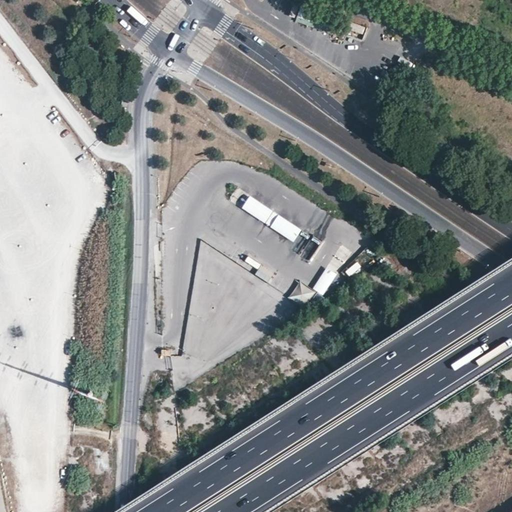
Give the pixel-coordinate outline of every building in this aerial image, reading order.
[(367,27),(301,4),(297,16),(345,33),(362,39),(367,27)] [(343,38),(345,33),(297,16),(295,21),(343,38)] [(322,240),(250,193),(240,208),(291,242),(289,249),(308,261),(322,240)] [(259,269),(256,274),(268,282),(274,273),(250,257),(247,261),(259,269)] [(357,260),(346,272),(352,277),(363,266),(357,260)] [(327,267),(313,288),(324,295),(337,273),(327,267)] [(315,310),(323,295),(298,282),(290,297),(315,310)]
